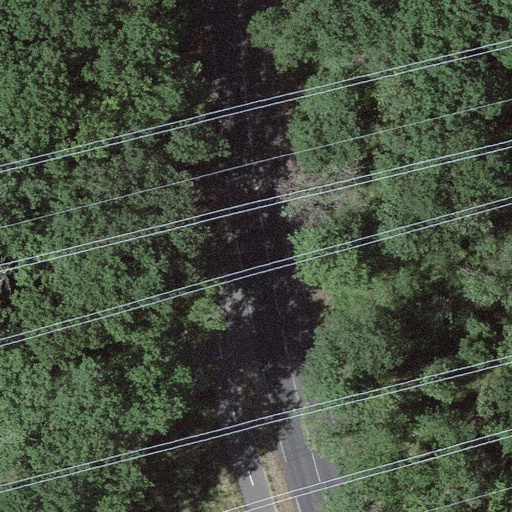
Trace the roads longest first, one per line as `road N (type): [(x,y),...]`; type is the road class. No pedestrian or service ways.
road 1 (tertiary): [(242,0),(263,245),(328,511)]
road 2 (track): [(263,245),(70,511)]
